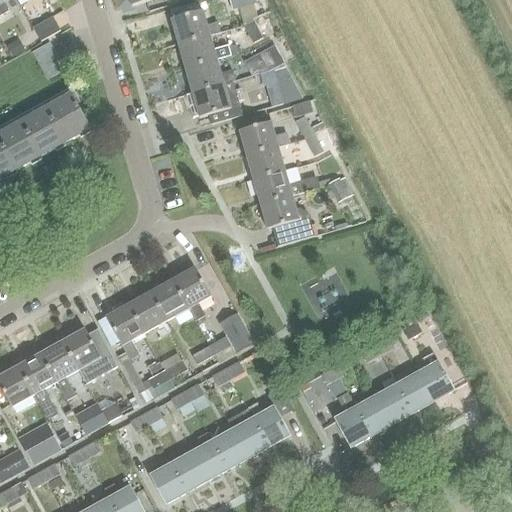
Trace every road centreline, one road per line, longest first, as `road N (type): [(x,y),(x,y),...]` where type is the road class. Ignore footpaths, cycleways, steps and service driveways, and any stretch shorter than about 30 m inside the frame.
road 1 (residential): [(91,0),(150,229)]
road 2 (residential): [(0,315),(150,229)]
